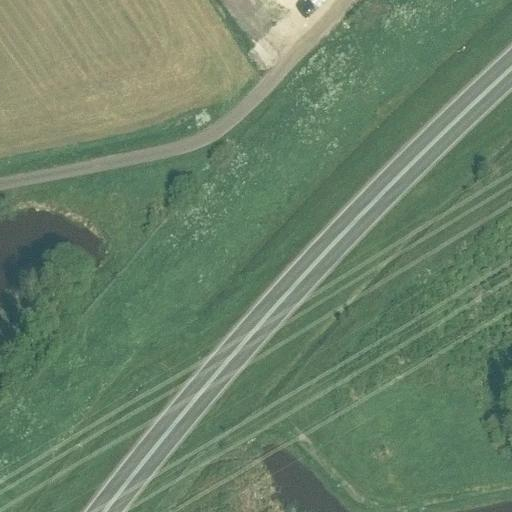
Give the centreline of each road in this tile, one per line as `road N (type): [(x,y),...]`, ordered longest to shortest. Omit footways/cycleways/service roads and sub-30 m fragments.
road 1 (trunk): [(108,511),(242,347),(511,73)]
road 2 (unclassified): [(354,0),(228,126),(182,148),(0,187)]
